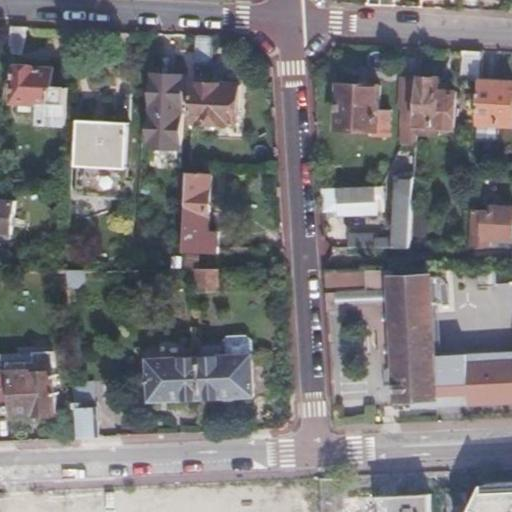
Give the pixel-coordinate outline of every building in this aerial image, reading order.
[(28,28),(13,27),(11,54),(26,55),(28,28)] [(215,36),(198,36),(197,62),(213,63),(215,36)] [(484,50),(465,49),(464,79),(482,80),(482,78),(484,50)] [(43,123),(69,125),(71,87),(55,86),(56,71),(38,70),(38,67),(19,66),(17,100),(44,102),(43,123)] [(185,147),(188,72),(158,71),(154,145),(185,147)] [(442,78),(421,77),(421,80),(419,111),(418,136),(441,136),(441,126),(457,126),(458,97),(442,95),(442,78)] [(482,78),(482,80),(481,123),(501,124),(502,117),(511,116),(511,86),(502,86),(503,79),(482,78)] [(419,111),(421,80),(402,79),(400,110),(407,110),(419,111)] [(239,83),(196,82),(193,130),(217,131),(217,120),(238,120),(239,83)] [(380,132),(382,88),(344,87),(341,130),(380,132)] [(418,145),(418,136),(419,111),(407,110),(405,144),(418,145)] [(128,197),(132,120),(82,118),(79,189),(99,190),(99,196),(128,197)] [(191,173),(187,247),(186,269),(198,269),(198,247),(221,248),(222,229),(209,228),(212,174),(191,173)] [(353,230),(354,249),(413,249),(416,180),(396,180),(395,234),(377,234),(377,230),(353,230)] [(375,190),(325,189),(326,211),(339,211),(339,217),(382,217),(375,190)] [(22,197),(0,194),(0,227),(19,230),(22,197)] [(480,209),(478,249),(499,249),(499,239),(511,238),(511,203),(495,203),(495,209),(480,209)] [(63,254),(62,269),(70,269),(74,269),(74,255),(63,254)] [(220,268),(199,269),(200,290),(220,290),(220,268)] [(511,268),(500,269),(500,285),(511,284),(511,268)] [(86,269),(74,269),(70,269),(71,286),(80,285),(86,278),(86,269)] [(367,269),(325,269),(326,291),(366,289),(367,269)] [(366,289),(326,291),(328,310),(359,309),(382,330),(383,361),(401,361),(397,278),(436,276),(436,269),(367,269),(366,289)] [(397,278),(401,361),(402,397),(440,395),(440,393),(439,354),(436,276),(397,278)] [(204,357),(205,397),(271,394),(268,354),(223,356),(223,342),(203,343),(204,357)] [(37,352),(0,352),(0,410),(17,409),(16,413),(60,411),(58,351),(37,352)] [(511,351),(439,354),(440,393),(471,393),(471,404),(511,402),(511,351)] [(335,355),(336,403),(349,403),(349,355),(335,355)] [(152,400),(205,397),(204,357),(151,360),(152,400)] [(109,381),(75,384),(77,403),(111,399),(109,381)] [(92,403),(77,404),(79,438),(101,437),(100,406),(92,403)] [(511,511),(511,482),(486,483),(473,511),(511,511)] [(309,511),(309,491),(169,492),(168,511),(309,511)] [(349,494),(349,511),(438,511),(438,491),(349,494)] [(471,511),(471,493),(448,494),(449,511),(471,511)] [(138,511),(166,511),(167,496),(138,496),(138,511)]
